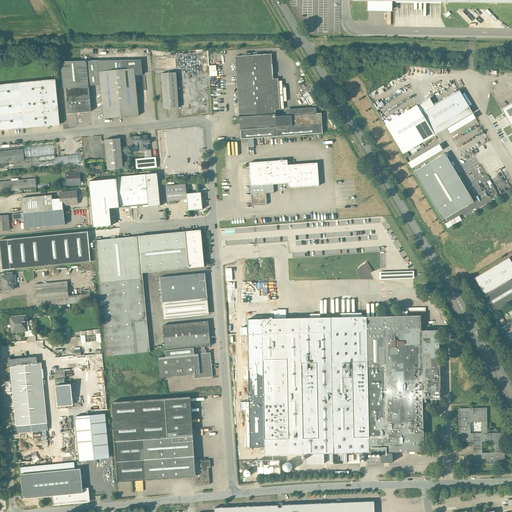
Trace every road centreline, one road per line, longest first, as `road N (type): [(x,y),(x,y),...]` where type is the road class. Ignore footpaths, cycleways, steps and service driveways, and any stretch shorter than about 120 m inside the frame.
road 1 (secondary): [(279,0),(511,395)]
road 2 (unclassified): [(215,219),(201,119),(0,139)]
road 3 (unclassified): [(233,494),(215,219)]
road 4 (unclassified): [(233,494),(426,483)]
road 5 (unclassified): [(0,371),(13,511)]
